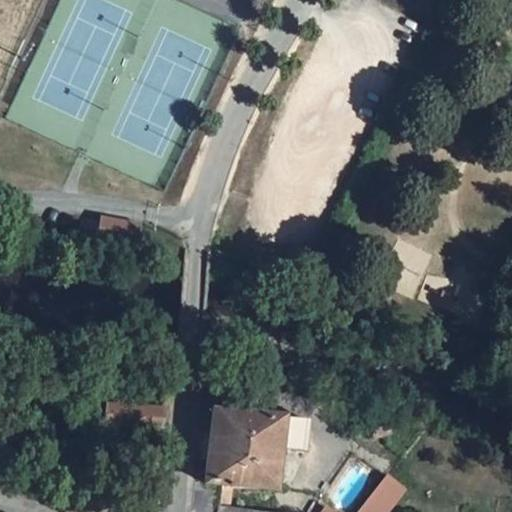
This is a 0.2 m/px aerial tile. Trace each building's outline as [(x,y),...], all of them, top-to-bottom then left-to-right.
[(122,229),(109,225),(106,233),(119,238),(122,229)] [(160,429),(163,411),(106,407),(104,426),(153,429),(160,429)] [(305,450),(308,422),(212,413),(206,470),(204,483),(223,485),(232,486),(274,490),(278,451),(278,446),(305,450)] [(374,438),(391,434),(388,419),(369,424),(374,438)] [(304,455),(305,450),(278,446),(278,451),(304,455)] [(386,484),(390,479),(382,474),(379,478),(386,484)] [(388,511),(404,492),(390,479),(386,484),(363,511),(388,511)] [(232,486),(223,485),(219,507),(230,508),(232,486)]
